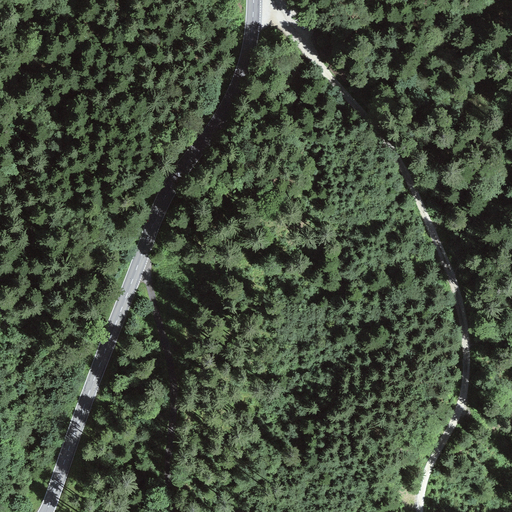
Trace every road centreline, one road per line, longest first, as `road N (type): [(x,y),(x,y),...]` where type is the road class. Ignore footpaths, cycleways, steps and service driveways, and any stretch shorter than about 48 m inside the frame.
road 1 (track): [(418,511),(417,494),(455,426),(466,383),(454,283),(399,157),(266,0)]
road 2 (secondary): [(253,0),(237,85),(153,222),(46,511)]
road 3 (track): [(172,511),(171,357),(152,297)]
